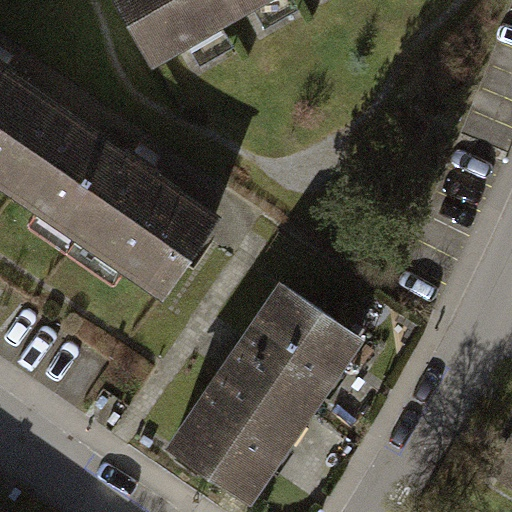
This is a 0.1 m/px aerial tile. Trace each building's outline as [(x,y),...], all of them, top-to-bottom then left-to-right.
[(118,0),(153,61),(259,0),(118,0)] [(0,179),(18,192),(68,118),(0,71),(0,179)] [(18,192),(166,292),(216,218),(68,118),(18,192)] [(285,285),(174,446),(248,497),(359,336),(285,285)] [(511,482),(511,445),(495,471),(511,482)]
